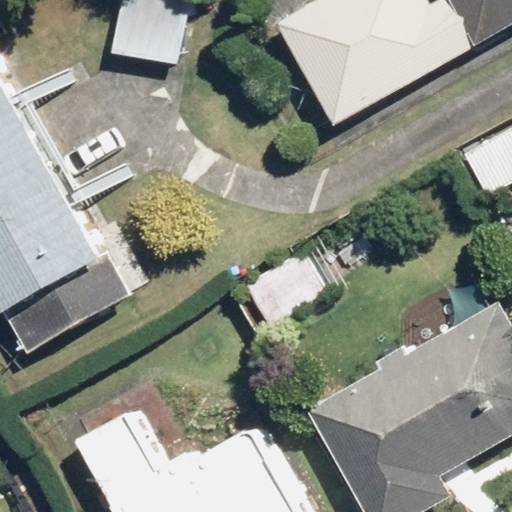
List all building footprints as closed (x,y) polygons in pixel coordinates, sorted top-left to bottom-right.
[(186,74),(200,3),(182,0),(128,0),(116,60),(186,74)] [(432,0),(336,0),(288,28),(346,131),(488,51),(458,0),(456,0),(439,10),(432,0)] [(511,0),(458,0),(488,51),(511,37),(511,0)] [(139,298),(0,55),(0,302),(33,359),(139,298)] [(343,288),(316,244),(246,286),(272,330),(343,288)] [(309,424),(367,511),(408,511),(511,443),(511,316),(499,298),(309,424)] [(301,511),(252,430),(166,482),(139,421),(82,446),(111,511),(301,511)]
